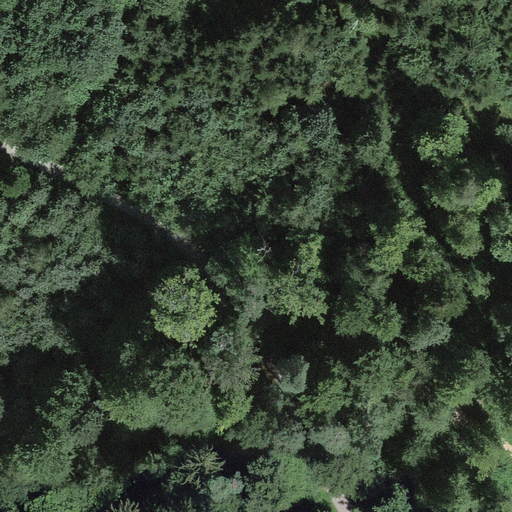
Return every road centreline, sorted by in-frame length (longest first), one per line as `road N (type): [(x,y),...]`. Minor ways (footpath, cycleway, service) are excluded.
road 1 (track): [(0,120),(128,173),(224,242),(268,311),(291,394),(357,511)]
road 2 (track): [(80,511),(291,394)]
road 3 (track): [(511,113),(449,81),(346,0)]
